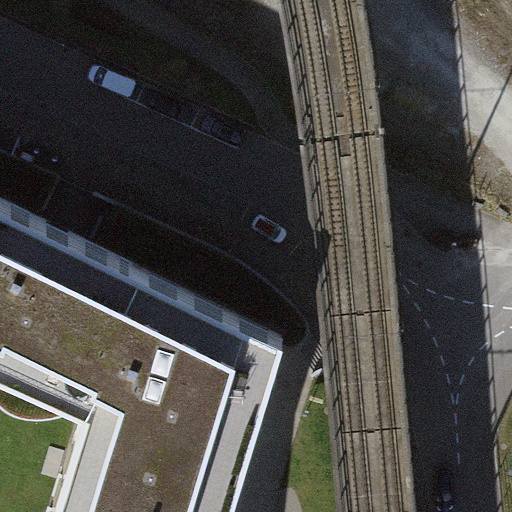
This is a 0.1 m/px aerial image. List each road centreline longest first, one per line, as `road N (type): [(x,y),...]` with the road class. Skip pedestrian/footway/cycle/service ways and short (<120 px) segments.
road 1 (residential): [(0,57),(266,176),(366,233),(437,341)]
road 2 (residential): [(437,341),(455,400),(461,511)]
